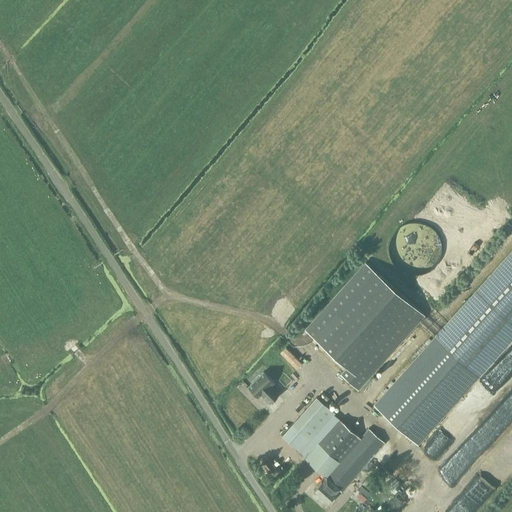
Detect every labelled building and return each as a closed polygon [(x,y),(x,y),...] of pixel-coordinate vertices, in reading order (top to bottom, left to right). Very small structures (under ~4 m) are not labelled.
[(395,268),(434,268),(435,225),(395,224),(395,268)] [(404,372),(374,406),(420,446),(511,343),(511,252),(441,331),(404,372)] [(341,375),(357,389),(386,356),(423,315),(366,264),(306,331),(347,368),(341,375)] [(441,331),(423,315),(386,356),(404,372),(441,331)] [(270,403),(279,394),(271,386),(274,382),(264,372),(249,387),(259,397),(261,395),(270,403)] [(318,396),(284,435),(301,451),(336,412),(318,396)] [(295,421),(302,410),(297,407),(290,417),(295,421)] [(361,438),(340,419),(318,444),(304,459),(325,478),(315,489),(329,502),(334,497),(336,499),(385,443),(369,429),(361,438)] [(364,487),(357,495),(368,505),(370,501),(372,503),(377,498),(364,487)]
